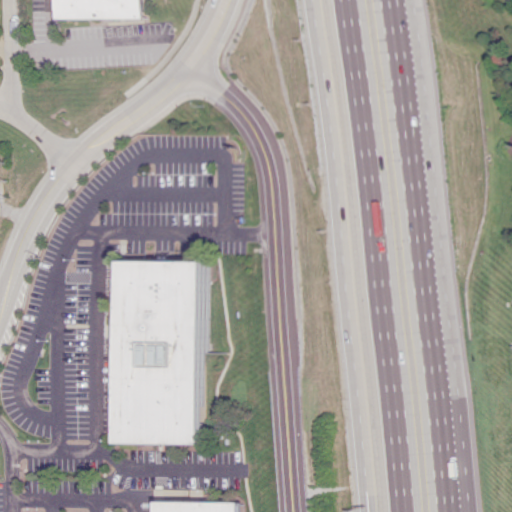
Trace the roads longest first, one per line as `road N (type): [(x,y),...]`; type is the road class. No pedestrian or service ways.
road 1 (motorway): [(351,0),(397,511)]
road 2 (motorway): [(437,509),(390,0)]
road 3 (motorway): [(314,0),(358,490)]
road 4 (tertiary): [(296,511),(266,186),(239,109),(189,67)]
road 5 (tertiary): [(0,303),(44,195),(70,163),(189,67),(220,0)]
